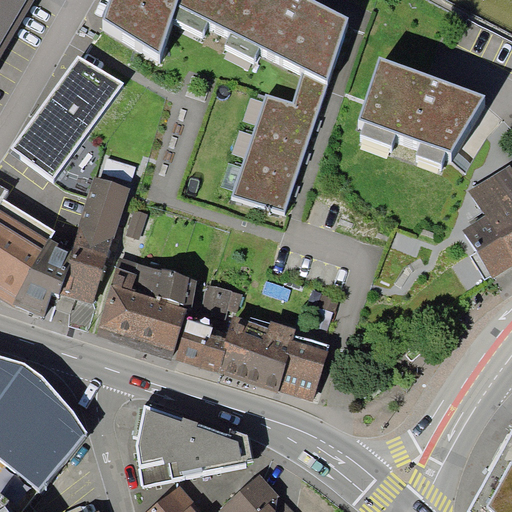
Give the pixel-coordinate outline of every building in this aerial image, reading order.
[(0,0),(0,57),(33,0),(0,0)] [(109,0),(103,19),(160,54),(173,17),(177,5),(178,0),(109,0)] [(314,0),(178,0),(177,5),(208,21),(230,32),(260,47),(303,68),(328,81),(349,17),(314,0)] [(202,32),(208,21),(177,5),(173,17),(202,32)] [(254,59),(260,47),(230,32),(225,44),(254,59)] [(78,55),(11,148),(54,179),(124,82),(78,55)] [(358,118),(365,121),(396,132),(421,141),(446,151),(451,153),(485,95),(380,56),(358,118)] [(285,212),(328,81),(303,68),(293,101),(266,93),(232,196),(285,212)] [(392,145),(396,132),(365,121),(360,133),(392,145)] [(442,163),(446,151),(421,141),(416,153),(442,163)] [(511,163),(468,190),(486,215),(462,230),(493,279),(511,265),(511,163)] [(70,262),(59,294),(92,305),(114,238),(131,188),(93,176),(78,225),(79,225),(71,248),(68,261),(70,262)] [(9,190),(0,184),(0,202),(3,198),(9,190)] [(55,231),(3,198),(0,202),(0,207),(48,238),(49,237),(50,238),(55,231)] [(0,207),(0,299),(11,306),(50,238),(49,237),(48,238),(0,207)] [(148,214),(134,210),(126,235),(140,240),(148,214)] [(71,248),(50,238),(11,306),(14,307),(15,306),(44,318),(51,291),(59,294),(70,262),(68,261),(71,248)] [(120,257),(98,327),(174,350),(188,306),(190,307),(199,280),(162,268),(161,270),(120,257)] [(207,285),(200,316),(226,321),(228,310),(237,312),(241,294),(232,292),(232,291),(207,285)] [(269,326),(233,315),(227,333),(223,346),(226,347),(218,373),(278,392),(278,390),(312,401),(329,351),(293,340),(296,329),(271,320),(269,326)] [(210,337),(213,329),(213,326),(187,318),(175,359),(198,367),(208,336),(210,337)] [(223,346),(227,333),(213,329),(210,337),(208,336),(198,367),(218,373),(226,347),(223,346)] [(0,458),(40,491),(88,432),(43,376),(25,362),(0,354),(0,458)] [(229,434),(144,404),(135,443),(143,486),(173,481),(172,478),(185,476),(185,474),(247,462),(246,460),(253,459),(247,435),(231,429),(229,434)] [(511,511),(511,428),(467,510),(469,511),(511,511)] [(295,511),(260,472),(219,508),(221,510),(218,511),(295,511)] [(203,511),(180,485),(147,511),(203,511)] [(45,511),(35,498),(21,511),(45,511)]
